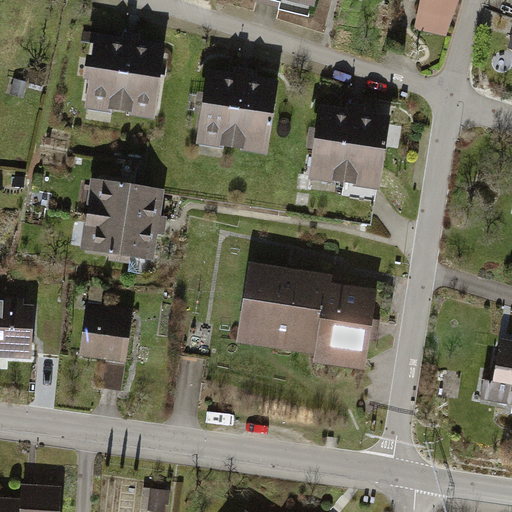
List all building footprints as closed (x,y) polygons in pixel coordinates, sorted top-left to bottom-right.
[(331,0),(249,0),(249,3),(327,20),(331,0)] [(431,0),(420,30),(452,40),(467,0),(431,0)] [(131,44),(107,40),(95,106),(158,116),(169,51),(131,44)] [(245,85),(221,81),(210,146),(272,157),(283,91),(245,85)] [(357,119),(333,115),(322,181),(384,192),(395,126),(357,119)] [(175,194),(96,182),(85,255),(164,267),(171,222),(175,194)] [(247,341),(290,347),(303,271),(292,270),(260,264),(247,341)] [(329,276),(303,271),(290,347),(331,353),(341,288),(343,278),(329,276)] [(372,294),(341,288),(331,353),(329,368),(375,377),(389,296),(372,294)] [(39,302),(0,301),(0,360),(37,362),(39,309),(39,302)] [(141,314),(91,308),(85,361),(117,365),(134,367),(140,319),(141,314)] [(511,346),(507,345),(501,386),(491,385),(488,405),(511,409),(511,346)] [(0,511),(68,511),(69,493),(28,489),(24,503),(0,502),(0,511)]
